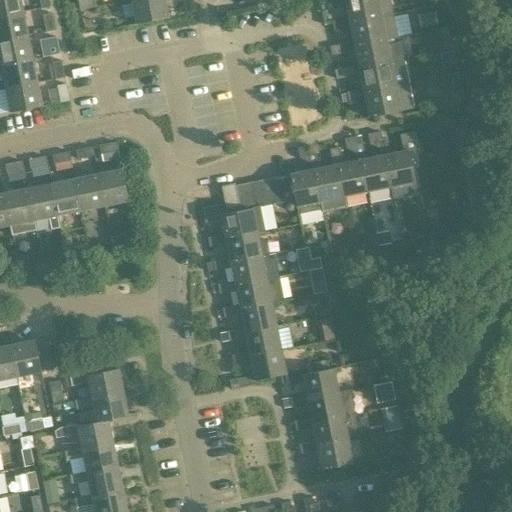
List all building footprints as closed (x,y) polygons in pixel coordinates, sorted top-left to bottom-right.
[(21,0),(0,0),(0,18),(24,13),(21,0)] [(39,0),(41,9),(50,7),(48,0),(39,0)] [(95,0),(78,0),(81,9),(97,6),(95,0)] [(163,0),(133,0),(131,1),(136,25),(168,19),(163,0)] [(182,0),(185,15),(195,13),(192,0),(182,0)] [(328,0),(330,7),(347,4),(350,19),(351,23),(382,17),(393,15),(390,0),(328,0)] [(420,14),(422,25),(437,22),(435,11),(420,14)] [(24,13),(0,18),(0,41),(28,36),(24,13)] [(45,33),(54,31),(51,14),(42,16),(45,33)] [(351,23),(350,19),(333,22),(335,31),(351,28),(354,43),(355,47),(387,41),(386,40),(397,38),(393,15),(382,17),(351,23)] [(2,67),(33,61),(28,36),(0,41),(0,58),(1,65),(2,67)] [(56,37),(47,39),(39,41),(42,58),(59,54),(56,37)] [(330,47),(332,56),(356,51),(359,66),(360,71),(405,62),(401,42),(387,44),(387,41),(355,47),(354,43),(330,47)] [(453,50),(443,52),(447,73),(456,71),(453,50)] [(7,91),(38,84),(33,61),(2,67),(1,65),(0,64),(0,90),(6,89),(7,91)] [(55,79),(64,78),(61,61),(51,63),(55,79)] [(360,71),(359,66),(333,71),(335,80),(360,76),(363,89),(364,95),(396,88),(409,86),(405,62),(360,71)] [(38,84),(7,91),(12,115),(43,108),(38,84)] [(60,103),(69,101),(66,84),(56,86),(60,103)] [(364,95),(363,89),(347,93),(349,102),(365,99),(369,119),(414,110),(409,86),(396,88),(364,95)] [(404,153),(390,156),(384,157),(391,189),(415,184),(409,153),(418,151),(415,131),(400,134),(404,153)] [(369,193),(391,189),(384,157),(390,156),(386,139),(381,140),(380,132),(367,134),(369,145),(378,149),(380,158),(367,161),(362,161),(369,193)] [(344,198),(369,193),(362,161),(367,161),(364,144),(357,145),(355,136),(344,139),(346,148),(355,152),(357,162),(343,165),(337,166),(344,198)] [(102,154),(118,151),(116,143),(100,146),(102,154)] [(316,153),(310,154),(308,145),(297,147),(299,159),(308,162),(310,172),(290,176),(295,200),(298,214),(322,209),(321,203),(314,171),(319,170),(316,153)] [(78,159),(95,156),(93,147),(76,151),(78,159)] [(333,167),(319,170),(314,171),(321,203),(322,209),(323,213),(346,208),(344,198),(337,166),(343,165),(339,148),(330,150),(333,167)] [(55,164),(71,160),(70,152),(53,155),(55,164)] [(31,169),(48,165),(46,157),(29,160),(31,169)] [(7,173),(25,170),(23,162),(6,165),(7,173)] [(105,207),(129,202),(122,170),(99,175),(105,207)] [(290,174),(276,177),(281,203),(295,200),(290,176),(290,174)] [(105,207),(99,175),(75,180),(82,211),(105,207)] [(276,177),(262,180),(267,206),(281,203),(276,177)] [(82,211),(75,180),(51,185),(58,216),(82,211)] [(255,208),(260,207),(267,206),(262,180),(250,183),(255,208)] [(253,208),(255,208),(250,183),(236,186),(241,209),(241,212),(253,210),(253,208)] [(58,216),(51,185),(28,189),(35,221),(58,216)] [(241,209),(236,186),(236,185),(222,188),(227,211),(241,209)] [(35,221),(28,189),(5,194),(11,226),(13,234),(37,230),(35,221)] [(0,227),(11,226),(5,194),(0,195),(0,227)] [(241,212),(222,216),(220,206),(204,209),(207,224),(223,221),(226,236),(227,240),(258,234),(265,233),(260,207),(255,208),(253,208),(253,210),(241,212)] [(259,240),(258,234),(227,240),(226,236),(209,239),(211,248),(228,245),(231,258),(231,262),(270,255),(266,239),(259,240)] [(310,246),(296,249),(300,272),(309,270),(314,293),(327,291),(321,256),(312,258),(310,246)] [(232,268),(235,283),(236,288),(280,280),(275,256),(270,257),(270,255),(231,262),(231,258),(213,261),(216,272),(232,268)] [(284,303),(280,280),(236,288),(235,283),(219,287),(221,296),(237,292),(240,307),(241,311),(272,305),(284,303)] [(277,329),(272,305),(241,311),(240,307),(224,310),(225,319),(242,315),(245,330),(246,335),(277,329)] [(318,319),(321,338),(334,336),(331,317),(318,319)] [(246,339),(249,353),(250,358),(282,352),(277,329),(246,335),(245,330),(228,334),(230,342),(246,339)] [(36,341),(42,372),(54,369),(48,339),(36,341)] [(42,372),(36,341),(35,341),(11,345),(17,377),(42,372)] [(0,380),(17,377),(11,345),(0,347),(0,380)] [(286,376),(282,352),(250,358),(249,353),(233,357),(235,366),(251,363),(255,377),(237,381),(239,389),(257,385),(256,382),(286,376)] [(93,396),(93,400),(125,393),(120,369),(88,376),(93,396)] [(286,376),(288,386),(305,383),(307,396),(308,399),(339,393),(334,370),(303,376),(302,372),(286,376)] [(71,386),(89,382),(87,373),(70,377),(71,386)] [(53,401),(64,400),(61,380),(50,381),(53,401)] [(378,400),(395,398),(393,381),(376,383),(378,400)] [(350,390),(339,393),(308,399),(307,396),(290,399),(292,408),(309,404),(312,419),(313,422),(355,414),(350,390)] [(130,417),(125,393),(93,400),(93,396),(74,400),(76,411),(95,407),(98,422),(96,423),(97,423),(109,421),(130,417)] [(313,428),(316,443),(318,447),(348,441),(360,437),(355,414),(313,422),(312,419),(296,422),(297,431),(313,428)] [(27,431),(43,428),(42,419),(25,422),(27,431)] [(83,451),(114,444),(109,421),(97,423),(96,423),(78,426),(77,424),(60,428),(54,431),(56,438),(79,433),(82,448),(83,451)] [(4,436),(20,433),(18,424),(2,427),(4,436)] [(354,466),(348,441),(318,447),(316,443),(301,447),(303,456),(319,453),(323,472),(354,466)] [(118,468),(114,444),(83,451),(82,448),(64,451),(66,461),(84,457),(87,471),(87,474),(118,468)] [(24,467),(32,465),(29,449),(21,450),(24,467)] [(123,491),(118,468),(87,474),(87,471),(69,475),(71,484),(89,480),(91,494),(92,497),(123,491)] [(29,490),(37,488),(34,472),(26,474),(29,490)] [(127,511),(123,491),(92,497),(91,494),(74,498),(76,508),(93,505),(94,511),(127,511)] [(360,511),(381,511),(377,492),(357,496),(360,511)] [(345,511),(343,499),(339,500),(337,493),(327,495),(329,508),(335,507),(336,511),(345,511)] [(33,511),(41,511),(42,511),(39,495),(30,497),(33,511)]
